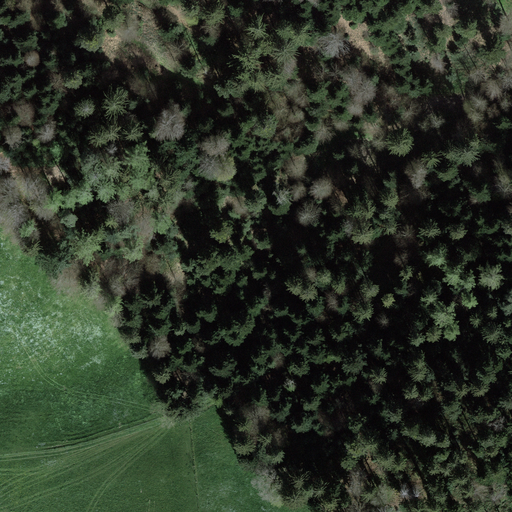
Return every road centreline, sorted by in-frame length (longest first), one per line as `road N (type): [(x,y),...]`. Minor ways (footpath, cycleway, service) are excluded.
road 1 (track): [(511,141),(431,183),(404,209),(329,323),(299,353),(143,427),(61,451),(0,458)]
road 2 (track): [(446,90),(411,122),(339,135),(201,85),(73,0)]
road 3 (track): [(511,65),(446,90),(381,90),(311,63),(201,0)]
road 4 (track): [(339,135),(226,200),(81,248)]
